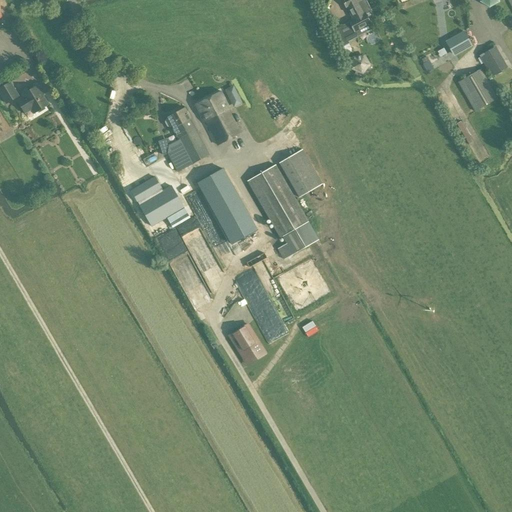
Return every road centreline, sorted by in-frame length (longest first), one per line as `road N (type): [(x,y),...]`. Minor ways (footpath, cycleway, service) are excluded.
road 1 (track): [(0,252),(152,511)]
road 2 (track): [(234,266),(211,320),(323,511)]
